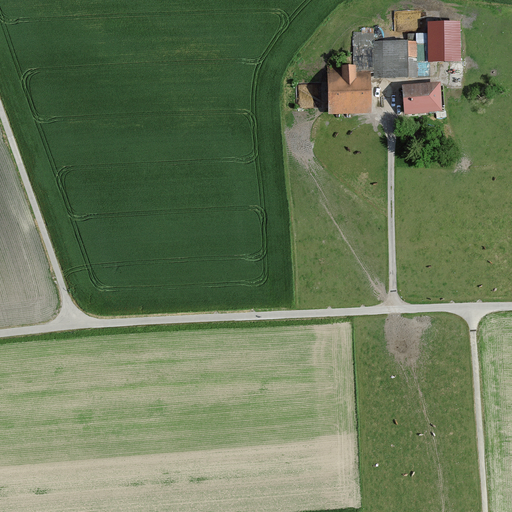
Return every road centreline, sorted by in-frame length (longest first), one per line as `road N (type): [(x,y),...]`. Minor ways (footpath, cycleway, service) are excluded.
road 1 (unclassified): [(76,324),(511,307)]
road 2 (track): [(76,324),(0,109)]
road 3 (track): [(469,308),(483,511)]
